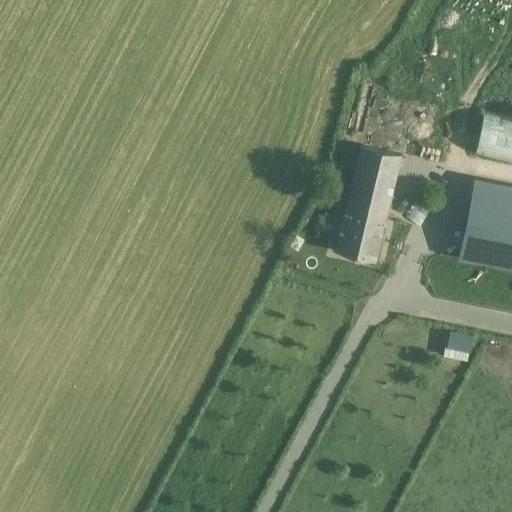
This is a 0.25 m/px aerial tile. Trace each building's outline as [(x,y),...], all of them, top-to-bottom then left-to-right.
[(458,28),(477,35),(474,43),(488,49),(496,31),(462,17),(458,28)] [(474,152),(511,161),(511,116),(484,110),(474,152)] [(399,153),(360,144),(331,250),(373,260),(399,153)] [(511,191),(474,184),(458,259),(511,269),(511,191)] [(440,355),(464,357),(467,331),(442,329),(440,355)]
